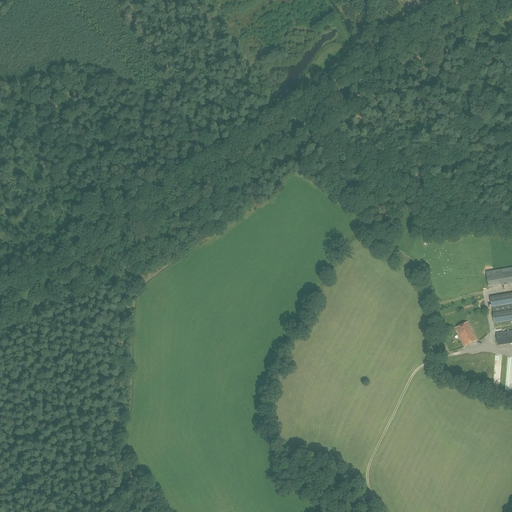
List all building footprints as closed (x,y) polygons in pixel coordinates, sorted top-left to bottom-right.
[(511,267),(494,270),(497,286),(511,283),(511,267)] [(494,270),(486,272),(488,287),(497,286),(494,270)] [(445,301),(468,295),(466,288),(443,295),(445,301)] [(511,292),(490,296),(494,324),(511,320),(511,292)] [(456,327),(465,346),(477,340),(468,322),(456,327)] [(511,330),(496,333),(498,345),(511,343),(511,330)]
